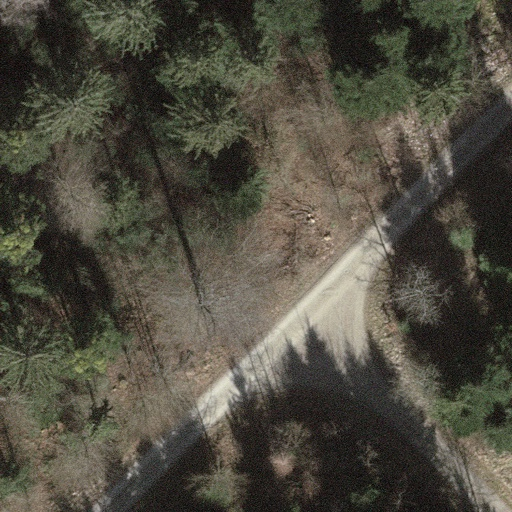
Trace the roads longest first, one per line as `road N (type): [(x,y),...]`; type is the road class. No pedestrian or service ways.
road 1 (track): [(511,109),(371,252),(308,342),(250,378),(113,511)]
road 2 (track): [(499,511),(450,453),(308,342)]
